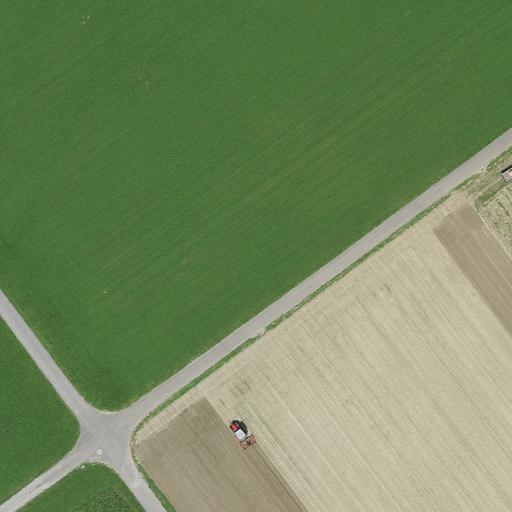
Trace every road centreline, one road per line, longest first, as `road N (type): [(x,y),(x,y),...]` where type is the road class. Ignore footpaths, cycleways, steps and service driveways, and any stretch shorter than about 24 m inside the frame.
road 1 (unclassified): [(511,138),(104,439),(159,511)]
road 2 (track): [(104,439),(0,298)]
road 3 (track): [(104,439),(6,511)]
